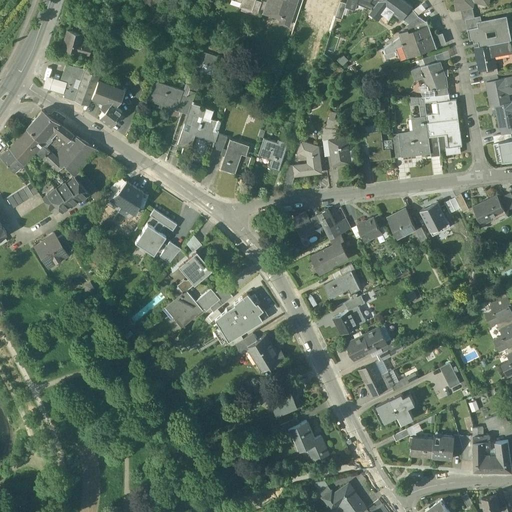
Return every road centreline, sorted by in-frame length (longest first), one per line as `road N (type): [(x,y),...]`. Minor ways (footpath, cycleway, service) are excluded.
road 1 (residential): [(395,503),(285,286),(225,215)]
road 2 (residential): [(225,215),(483,179)]
road 3 (residential): [(225,215),(13,83)]
road 4 (unknown): [(33,390),(81,373),(105,389),(123,429),(125,511)]
road 5 (residential): [(483,179),(455,45),(432,0)]
road 6 (unknown): [(0,511),(33,443),(0,376)]
road 7 (residential): [(511,481),(419,490),(395,503)]
